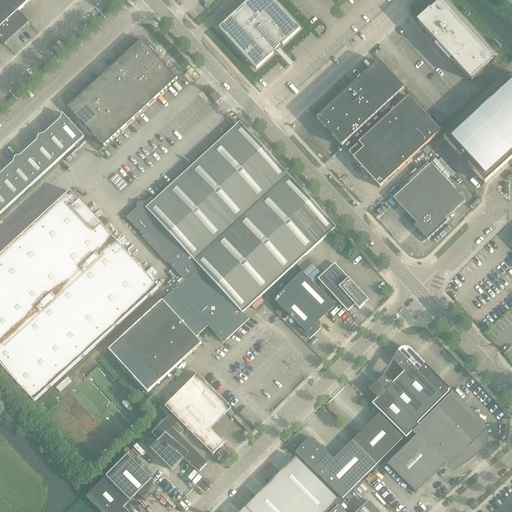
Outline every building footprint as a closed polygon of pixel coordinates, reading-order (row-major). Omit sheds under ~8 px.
[(0,0),(0,40),(5,46),(29,24),(19,12),(31,0),(0,0)] [(272,51),(274,50),(276,52),(277,52),(278,52),(279,51),(280,50),(281,49),(281,48),(281,47),(279,45),(281,43),(283,45),(301,29),(273,0),(249,0),(219,28),(257,70),(274,54),(272,51)] [(442,0),(423,17),(418,23),(437,44),(435,46),(450,62),(452,60),(472,82),(498,58),(497,57),(496,58),(444,0),(443,0),(442,0)] [(68,108),(80,121),(89,130),(104,147),(178,79),(142,40),(68,108)] [(317,120),(327,130),(342,147),(404,90),(379,63),(317,120)] [(511,77),(444,139),(461,158),(485,184),(511,159),(511,77)] [(222,99),(215,92),(211,97),(217,103),(222,99)] [(409,98),(352,150),(353,150),(350,153),(354,158),(353,159),(380,188),(441,132),(409,98)] [(61,120),(52,127),(72,149),(85,138),(63,114),(61,120)] [(109,350),(117,360),(148,393),(202,344),(196,338),(201,333),(208,327),(224,343),(249,320),(243,313),(259,299),(336,228),(240,123),(154,201),(152,198),(147,203),(146,208),(137,208),(127,218),(185,281),(175,290),(170,294),(163,301),(109,350)] [(44,135),(39,136),(61,160),(72,149),(52,127),(44,135)] [(37,141),(29,149),(49,171),(61,160),(39,136),(37,141)] [(21,156),(16,158),(37,181),(49,171),(29,149),(21,156)] [(13,163),(6,170),(26,192),(37,181),(16,158),(15,158),(13,163)] [(431,165),(394,199),(418,225),(415,227),(428,241),(447,223),(445,220),(465,202),(431,165)] [(0,175),(0,188),(14,203),(26,192),(6,170),(0,175)] [(0,211),(2,214),(14,203),(0,188),(0,211)] [(0,365),(34,403),(159,289),(102,227),(103,226),(102,225),(101,225),(81,204),(82,203),(81,201),(80,202),(71,192),(0,256),(0,365)] [(365,304),(366,297),(349,278),(349,279),(335,264),(318,279),(348,312),(355,305),(359,310),(365,304)] [(321,329),(320,328),(316,325),(336,306),(303,273),(274,301),(300,327),(299,328),(310,340),(321,329)] [(399,351),(398,351),(418,371),(425,364),(417,356),(416,356),(414,356),(414,355),(414,354),(414,353),(413,353),(413,352),(412,351),(411,350),(410,349),(408,349),(408,348),(407,348),(405,348),(404,348),(403,348),(402,349),(400,349),(400,350),(399,351)] [(398,352),(392,361),(393,361),(398,366),(405,372),(399,378),(431,411),(444,398),(432,385),(418,371),(398,351),(398,352)] [(425,364),(418,371),(432,385),(438,379),(435,376),(436,375),(425,364)] [(225,444),(217,436),(210,430),(232,408),(198,374),(165,407),(213,455),(225,444)] [(381,382),(379,384),(376,387),(375,386),(375,385),(372,387),(371,388),(369,389),(369,390),(369,389),(378,399),(372,404),(407,438),(412,433),(420,425),(418,424),(431,411),(399,378),(393,384),(389,380),(384,376),(385,375),(384,375),(384,376),(382,378),(381,380),(380,381),(381,381),(381,382)] [(438,379),(432,385),(444,398),(450,392),(449,391),(450,390),(451,390),(442,381),(441,381),(438,379)] [(420,425),(412,433),(416,437),(388,465),(417,494),(449,462),(458,462),(462,465),(465,463),(468,461),(471,459),(473,457),(476,455),(478,453),(481,451),(483,448),(485,445),(486,442),(486,439),(487,436),(486,432),(485,429),(484,426),(482,424),(480,421),(456,398),(457,396),(453,392),(420,425)] [(326,451),(317,443),(315,440),(313,439),(310,439),(309,440),(296,453),(343,499),(364,478),(403,439),(379,415),(357,437),(334,460),(326,451)] [(160,440),(151,450),(172,471),(184,460),(199,473),(208,464),(180,435),(183,432),(170,416),(152,434),(160,440)] [(127,511),(124,508),(138,494),(146,502),(160,488),(128,456),(87,497),(101,511),(127,511)] [(299,464),(291,472),(287,468),(259,497),(263,500),(254,508),(258,511),(329,511),(331,511),(323,504),(331,496),(299,464)] [(379,511),(370,501),(358,511),(379,511)]
